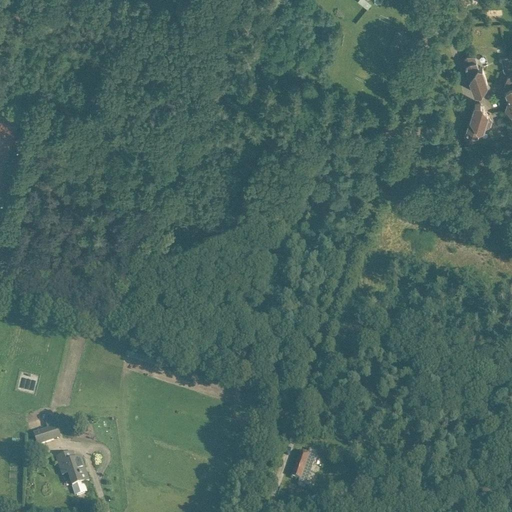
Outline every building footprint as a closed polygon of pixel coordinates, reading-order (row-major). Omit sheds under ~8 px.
[(463,60),(472,85),(474,93),(480,93),(489,84),(483,68),(479,68),(475,56),(467,55),(463,60)] [(502,57),(503,61),(505,70),(508,75),(504,86),(509,98),(506,108),(508,115),(511,114),(511,69),(508,56),(502,57)] [(473,109),(465,136),(468,141),(476,140),(479,130),(489,126),(491,120),(487,114),(480,103),(475,104),(473,109)] [(503,117),(497,119),(499,127),(505,125),(503,117)] [(34,434),(38,446),(60,438),(57,427),(34,434)] [(348,445),(358,448),(361,437),(351,434),(348,445)] [(300,454),(292,477),(300,480),(298,486),(305,488),(317,452),(310,450),(309,454),(303,452),(300,454)] [(75,460),(73,453),(57,458),(59,466),(65,464),(73,487),(74,486),(77,496),(85,493),(82,484),(89,481),(86,473),(84,473),(83,469),(85,469),(81,458),(75,460)]
